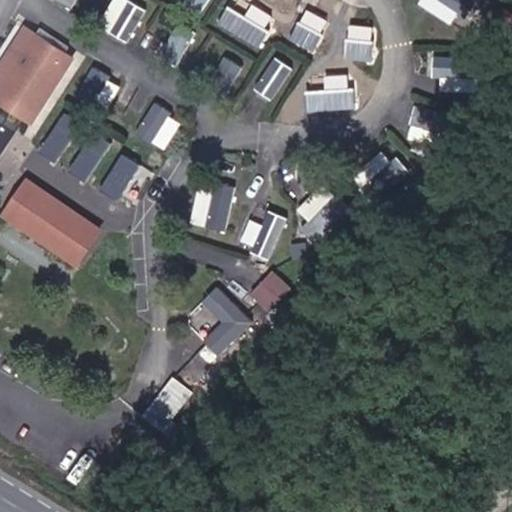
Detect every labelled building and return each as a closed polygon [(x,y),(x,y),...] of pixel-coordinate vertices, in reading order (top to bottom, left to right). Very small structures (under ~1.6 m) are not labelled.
[(62,0),(75,9),(81,0),(62,0)] [(133,42),(152,9),(136,0),(113,0),(101,24),(133,42)] [(187,0),(185,5),(209,15),(215,0),(187,0)] [(346,56),(363,28),(319,0),(301,28),(346,56)] [(418,0),(455,20),(465,0),(418,0)] [(162,56),(184,66),(200,31),(177,21),(162,56)] [(0,93),(0,105),(19,117),(53,64),(60,68),(67,58),(29,33),(22,45),(29,49),(0,93)] [(0,93),(29,49),(22,45),(0,79),(0,93)] [(226,53),(211,83),(233,94),(248,65),(226,53)] [(277,100),(296,69),(274,55),(255,86),(277,100)] [(26,122),(60,68),(53,64),(19,117),(26,122)] [(93,65),(80,96),(112,110),(125,78),(93,65)] [(171,147),(186,116),(153,101),(138,132),(171,147)] [(0,159),(18,133),(0,121),(0,159)] [(117,142),(95,179),(116,192),(138,155),(117,142)] [(219,182),(218,190),(199,188),(195,223),(236,228),(241,184),(219,182)] [(108,241),(25,186),(0,224),(84,278),(108,241)] [(282,254),(292,218),(275,213),(265,249),(282,254)] [(223,284),(190,315),(228,355),(261,324),(223,284)] [(168,375),(152,415),(177,425),(193,386),(168,375)]
